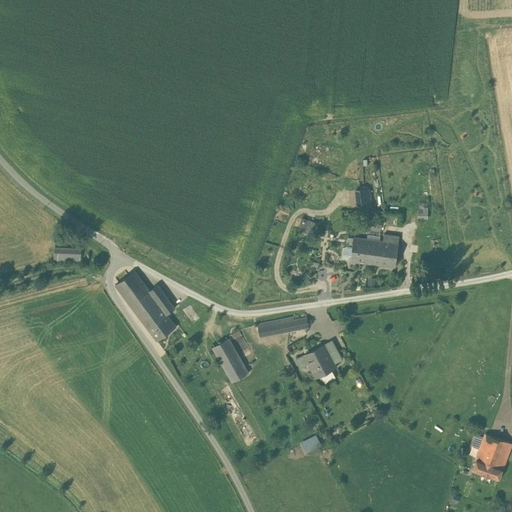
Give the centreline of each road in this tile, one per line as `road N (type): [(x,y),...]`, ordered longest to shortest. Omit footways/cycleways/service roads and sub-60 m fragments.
road 1 (unclassified): [(511,273),(239,315),(121,255)]
road 2 (unclassified): [(121,255),(109,285),(215,443),(250,511)]
road 3 (unclassified): [(121,255),(0,159)]
